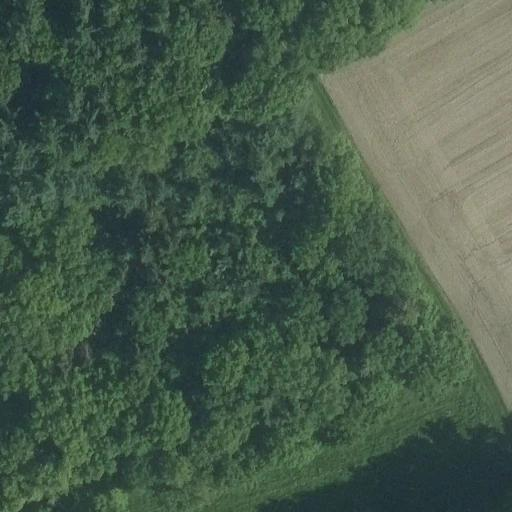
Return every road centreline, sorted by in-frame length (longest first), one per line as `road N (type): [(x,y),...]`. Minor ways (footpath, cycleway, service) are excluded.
road 1 (track): [(511,437),(258,0)]
road 2 (track): [(397,241),(355,248),(0,445)]
